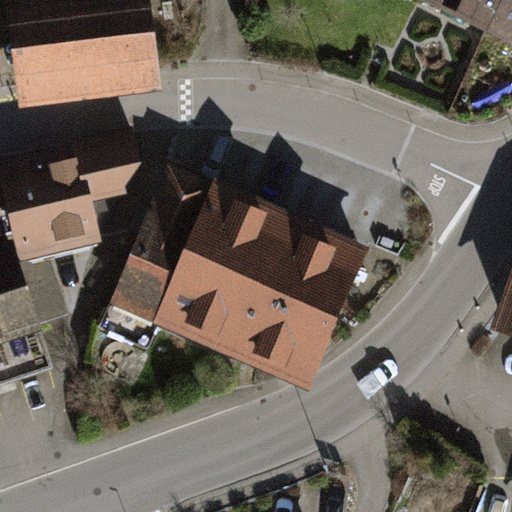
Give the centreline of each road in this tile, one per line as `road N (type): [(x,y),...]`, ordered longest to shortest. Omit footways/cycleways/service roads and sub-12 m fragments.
road 1 (tertiary): [(50,511),(307,422),(364,381),(421,324),(510,204)]
road 2 (residential): [(0,128),(190,106),(332,121),(510,204)]
